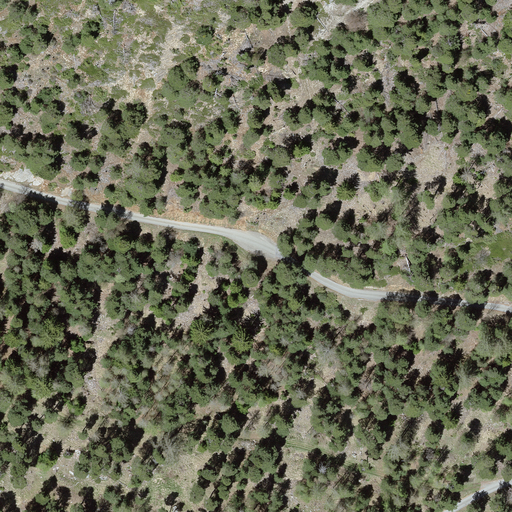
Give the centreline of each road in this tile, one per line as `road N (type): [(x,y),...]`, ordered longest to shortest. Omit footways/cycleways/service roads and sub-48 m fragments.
road 1 (unclassified): [(511,316),(454,300),(368,297),(210,229),(96,212),(0,183)]
road 2 (track): [(479,494),(473,486),(391,476),(243,434),(85,422),(21,388),(0,386)]
